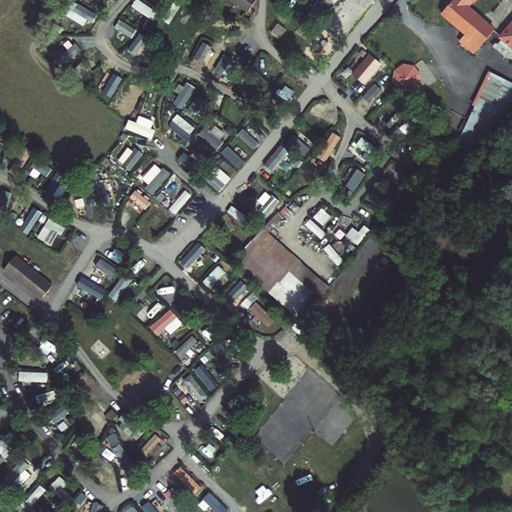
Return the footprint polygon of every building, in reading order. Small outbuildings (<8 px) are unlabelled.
[(134,0),(131,5),(150,18),(155,10),(140,0),(134,0)] [(230,0),(248,13),(256,0),(230,0)] [(511,0),(453,0),(444,11),(468,32),(484,46),(495,32),(467,8),(474,0),(511,0),(511,24),(502,36),(511,44),(511,0)] [(134,43),(141,33),(118,17),(112,25),(119,29),(117,31),(134,43)] [(383,46),(397,57),(416,35),(402,24),(383,46)] [(484,46),(468,32),(462,38),(479,52),(484,46)] [(141,37),(127,56),(134,61),(148,42),(141,37)] [(203,63),(209,41),(201,39),(195,61),(203,63)] [(228,78),(239,57),(226,51),(213,75),(220,79),(222,74),(228,78)] [(404,64),(395,70),(393,81),(400,90),(410,92),(420,85),(421,74),(415,66),(404,64)] [(507,78),(495,73),(480,109),(493,114),(507,78)] [(251,96),(255,83),(246,80),(242,93),(251,96)] [(132,83),(125,104),(132,107),(140,86),(132,83)] [(183,105),(194,86),(187,83),(176,101),(183,105)] [(280,101),(286,92),(276,86),(270,95),(280,101)] [(330,124),(335,119),(319,104),(308,115),(316,122),(321,116),(330,124)] [(178,117),(175,121),(190,133),(193,128),(178,117)] [(261,138),(244,124),(235,134),(253,148),(261,138)] [(372,154),(376,147),(359,135),(354,142),(372,154)] [(273,170),(287,149),(279,144),(266,164),(273,170)] [(21,146),(10,171),(19,175),(31,150),(21,146)] [(236,168),(242,163),(228,147),(222,152),(236,168)] [(129,172),(141,154),(135,150),(123,167),(129,172)] [(27,173),(37,178),(40,173),(47,177),(53,166),(36,157),(27,173)] [(147,158),(133,175),(139,180),(153,162),(147,158)] [(305,165),(298,174),(310,182),(316,172),(305,165)] [(353,193),(361,168),(353,166),(345,190),(353,193)] [(44,191),(51,196),(65,176),(58,171),(44,191)] [(160,202),(180,183),(176,178),(156,197),(160,202)] [(121,195),(129,186),(121,180),(113,189),(121,195)] [(106,184),(97,184),(97,201),(106,200),(106,184)] [(175,215),(191,195),(185,189),(168,209),(175,215)] [(133,190),(122,209),(130,213),(140,194),(133,190)] [(35,225),(41,214),(32,209),(26,220),(35,225)] [(145,231),(158,213),(151,209),(139,226),(145,231)] [(36,237),(49,246),(62,228),(49,219),(36,237)] [(353,227),(347,237),(358,243),(363,233),(353,227)] [(260,232),(232,264),(299,322),(328,289),(260,232)] [(179,260),(184,266),(203,249),(197,243),(179,260)] [(18,255),(6,269),(43,299),(55,285),(18,255)] [(95,257),(89,271),(110,280),(116,267),(95,257)] [(202,281),(210,288),(225,271),(218,264),(202,281)] [(80,277),(76,288),(102,298),(107,287),(80,277)] [(221,299),(228,307),(248,288),(241,280),(221,299)] [(248,309),(269,327),(276,318),(256,300),(248,309)] [(176,348),(185,356),(200,340),(191,332),(176,348)] [(224,366),(232,361),(219,342),(211,347),(224,366)] [(206,387),(215,380),(201,363),(193,369),(206,387)] [(53,372),(59,382),(69,376),(63,366),(53,372)] [(19,371),(19,381),(47,381),(47,371),(19,371)] [(182,379),(199,403),(207,397),(191,373),(182,379)] [(61,397),(58,389),(35,394),(37,403),(61,397)] [(64,403),(47,415),(54,424),(70,412),(64,403)] [(95,410),(87,418),(101,431),(109,422),(95,410)] [(5,413),(0,416),(0,422),(3,428),(11,423),(5,413)] [(132,436),(136,428),(130,425),(132,421),(125,417),(119,429),(132,436)] [(219,420),(210,429),(220,438),(228,428),(219,420)] [(10,431),(0,440),(0,453),(16,438),(10,431)] [(106,436),(111,447),(113,446),(124,475),(132,471),(116,432),(106,436)] [(72,439),(68,446),(79,454),(84,447),(72,439)] [(163,446),(147,457),(151,463),(167,452),(163,446)] [(13,477),(20,484),(33,471),(26,464),(13,477)] [(227,494),(237,494),(236,473),(226,473),(227,494)] [(64,489),(69,484),(59,475),(49,486),(68,504),(74,498),(64,489)] [(25,501),(32,506),(44,491),(38,486),(25,501)] [(164,511),(156,501),(143,510),(144,511),(164,511)] [(252,511),(243,502),(238,507),(242,511),(252,511)]
